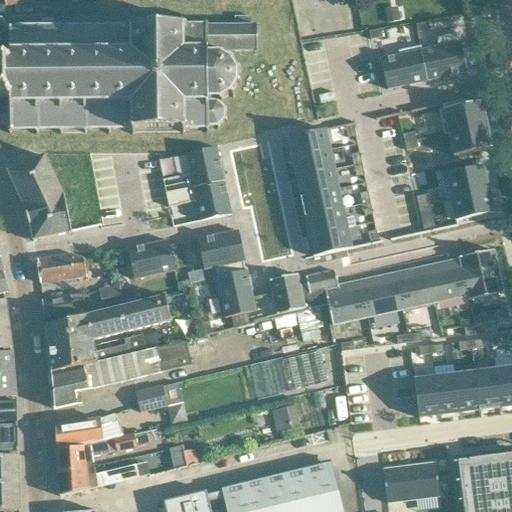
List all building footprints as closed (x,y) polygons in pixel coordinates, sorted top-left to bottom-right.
[(86,28),(86,25),(59,25),(59,28),(11,29),(2,20),(0,20),(0,52),(10,53),(10,63),(0,63),(0,98),(10,98),(10,109),(0,109),(0,126),(11,126),(11,135),(34,135),(34,138),(39,138),(39,134),(59,134),(59,137),(87,137),(87,133),(109,133),(109,136),(111,136),(111,133),(131,132),(131,136),(184,136),(184,132),(207,132),(207,134),(209,134),(208,129),(216,129),(217,131),(218,130),(217,127),(223,122),(225,122),(226,120),(224,120),(224,112),(226,112),(226,109),(223,110),(220,105),(222,105),(222,101),(229,96),(231,98),(233,96),(231,95),(237,87),(240,88),(240,85),(237,85),(237,74),(239,73),(239,71),(236,71),(232,63),(234,61),(233,57),(233,54),(257,54),(257,26),(251,26),(251,18),(235,18),(235,26),(208,27),(208,25),(205,25),(205,27),(184,27),(184,23),(130,24),(130,27),(110,27),(110,25),(108,25),(108,28),(86,28)] [(428,23),(416,26),(418,34),(430,31),(428,23)] [(381,31),(369,33),(370,41),(382,39),(381,31)] [(437,44),(420,48),(427,83),(443,79),(444,82),(461,78),(461,75),(467,74),(459,34),(436,39),(437,44)] [(399,57),(381,61),(387,91),(427,83),(420,48),(398,52),(399,57)] [(444,111),(439,112),(444,137),(449,135),(487,126),(482,103),(463,107),(462,103),(464,103),(464,101),(443,106),(443,108),(444,111)] [(487,126),(449,135),(454,158),(492,150),(490,139),(492,139),(490,128),(487,129),(487,126)] [(353,127),(345,129),(348,140),(356,138),(353,127)] [(326,131),(288,139),(292,160),(331,152),(326,131)] [(415,133),(403,136),(404,144),(416,141),(415,133)] [(416,141),(404,144),(406,152),(418,149),(416,141)] [(179,178),(163,182),(166,195),(224,183),(223,178),(225,178),(222,162),(219,162),(217,149),(186,156),(187,157),(175,159),(179,178)] [(331,152),(292,160),(297,180),(335,171),(331,152)] [(359,154),(351,156),(354,167),(362,165),(359,154)] [(27,166),(8,174),(26,210),(26,212),(25,212),(29,227),(31,227),(31,231),(34,243),(39,242),(53,239),(68,237),(61,199),(59,195),(42,158),(27,166)] [(362,165),(354,167),(356,179),(364,177),(362,165)] [(484,168),(441,177),(446,201),(451,200),(489,191),(488,189),(491,188),(487,172),(485,173),(484,168)] [(335,171),(297,180),(301,199),(339,191),(335,171)] [(224,183),(166,195),(169,209),(197,203),(201,223),(231,216),(224,183)] [(339,191),(301,199),(305,219),(344,210),(339,191)] [(489,191),(451,200),(456,223),(494,214),(489,191)] [(368,193),(360,195),(362,206),(370,205),(368,193)] [(428,196),(416,198),(418,206),(430,204),(428,196)] [(430,204),(418,206),(420,214),(432,212),(430,204)] [(370,205),(362,206),(365,218),(373,216),(370,205)] [(84,208),(86,237),(103,236),(102,207),(84,208)] [(344,210),(305,219),(310,238),(348,230),(344,210)] [(348,230),(310,238),(314,259),(352,250),(348,230)] [(376,232),(368,234),(370,240),(371,245),(379,243),(376,232)] [(239,233),(198,241),(204,271),(215,269),(244,263),(245,263),(239,233)] [(152,246),(128,251),(132,269),(134,281),(175,272),(170,247),(169,242),(152,246)] [(297,276),(269,280),(276,316),(328,305),(331,327),(468,298),(469,302),(502,295),(494,253),(459,260),(460,262),(339,286),(336,273),(305,279),(308,294),(301,296),(297,276)] [(71,256),(67,257),(38,261),(40,285),(68,281),(86,279),(84,259),(71,256)] [(244,263),(215,269),(217,279),(225,320),(232,318),(247,315),(255,313),(252,299),(247,272),(246,272),(244,263)] [(2,268),(0,268),(0,296),(9,294),(2,268)] [(189,282),(177,285),(179,293),(191,290),(189,282)] [(85,314),(85,317),(122,308),(120,288),(100,291),(100,296),(82,298),(85,314)] [(137,292),(125,295),(126,303),(138,300),(137,292)] [(60,316),(85,314),(82,298),(41,302),(43,322),(61,320),(60,316)] [(49,359),(93,348),(92,342),(171,323),(165,298),(122,308),(85,317),(46,327),(49,359)] [(0,326),(9,325),(5,302),(0,302),(0,326)] [(491,313),(477,316),(479,324),(493,323),(491,313)] [(247,315),(232,318),(234,330),(250,326),(247,315)] [(209,323),(200,325),(204,338),(212,336),(209,323)] [(0,350),(12,349),(9,325),(0,326),(0,350)] [(488,326),(476,328),(477,336),(489,334),(488,326)] [(476,328),(464,329),(465,337),(477,336),(476,328)] [(420,335),(408,336),(409,344),(421,343),(420,335)] [(51,375),(147,352),(143,336),(124,341),(125,346),(95,354),(93,348),(49,359),(51,375)] [(408,336),(396,338),(397,346),(409,344),(408,336)] [(503,339),(491,340),(492,348),(504,347),(503,339)] [(147,352),(51,375),(54,410),(81,404),(79,392),(192,367),(187,348),(193,347),(192,341),(147,352)] [(482,341),(470,343),(471,351),(484,349),(482,341)] [(353,343),(340,345),(342,353),(354,352),(353,343)] [(470,343),(458,344),(459,352),(471,351),(470,343)] [(443,346),(431,347),(432,356),(444,354),(443,346)] [(431,347),(419,349),(420,357),(432,356),(431,347)] [(0,377),(14,376),(12,353),(0,354),(0,377)] [(510,358),(494,360),(496,371),(494,371),(499,410),(511,408),(511,368),(511,369),(510,358)] [(453,366),(434,368),(435,378),(434,378),(439,417),(459,415),(454,376),(453,366)] [(494,371),(474,373),(479,412),(499,410),(494,371)] [(474,373),(454,376),(459,415),(479,412),(474,373)] [(14,376),(0,377),(0,399),(16,398),(14,376)] [(415,381),(414,381),(419,420),(439,417),(434,378),(415,381)] [(187,423),(183,404),(179,386),(136,395),(140,414),(166,408),(170,427),(187,423)] [(0,425),(17,424),(16,402),(0,402),(0,425)] [(300,427),(295,407),(271,413),(276,434),(300,427)] [(55,427),(57,452),(107,442),(114,440),(119,439),(123,438),(115,415),(97,420),(75,424),(55,427)] [(17,424),(0,425),(0,454),(18,454),(17,424)] [(58,473),(93,464),(92,457),(107,454),(116,452),(148,445),(145,433),(134,435),(123,438),(119,439),(114,440),(107,442),(57,452),(58,473)] [(175,470),(187,467),(181,448),(170,451),(175,470)] [(111,453),(113,463),(132,460),(130,450),(111,453)] [(0,484),(19,484),(18,457),(0,457),(0,484)] [(469,462),(455,463),(461,511),(511,511),(511,462),(477,467),(477,462),(476,461),(476,460),(469,461),(469,462)] [(93,464),(58,473),(60,498),(80,494),(120,483),(139,479),(136,466),(117,470),(95,474),(93,464)] [(339,511),(327,465),(222,491),(223,493),(207,497),(206,493),(164,504),(166,511),(339,511)] [(435,465),(383,472),(387,505),(416,501),(417,511),(426,511),(438,511),(436,499),(439,498),(435,465)] [(19,511),(19,484),(0,484),(0,511),(19,511)]
